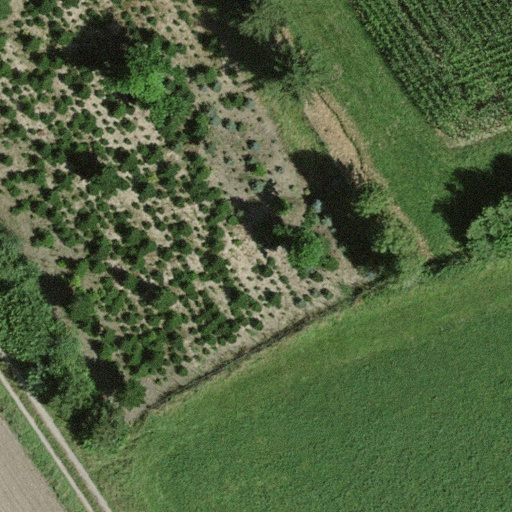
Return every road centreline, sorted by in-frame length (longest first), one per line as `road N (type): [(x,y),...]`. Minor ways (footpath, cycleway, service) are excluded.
road 1 (track): [(316,0),(447,196)]
road 2 (track): [(0,357),(94,511)]
